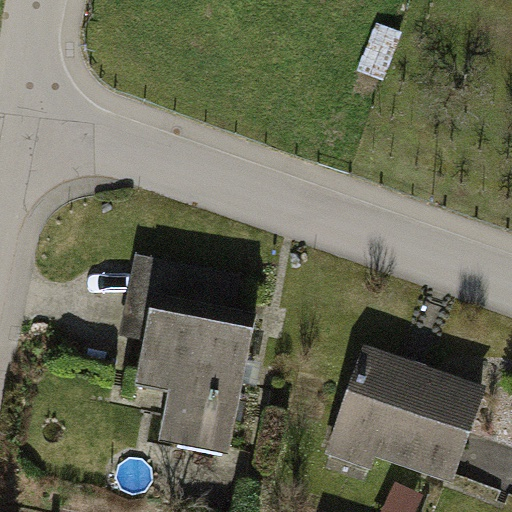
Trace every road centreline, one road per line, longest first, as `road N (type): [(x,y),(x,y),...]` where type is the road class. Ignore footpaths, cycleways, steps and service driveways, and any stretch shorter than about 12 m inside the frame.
road 1 (residential): [(25,119),(511,284)]
road 2 (tertiary): [(0,246),(25,119)]
road 3 (tertiary): [(25,119),(46,0)]
